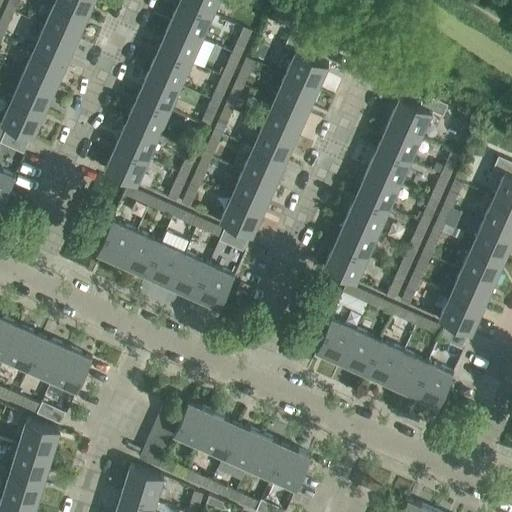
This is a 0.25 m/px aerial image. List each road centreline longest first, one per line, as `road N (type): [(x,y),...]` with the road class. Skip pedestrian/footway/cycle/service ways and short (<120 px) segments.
road 1 (residential): [(254,380),(282,313),(288,245),(370,62)]
road 2 (residential): [(33,282),(60,222),(68,149),(134,0)]
road 3 (residential): [(76,511),(146,332)]
road 4 (residential): [(472,477),(502,412),(511,342)]
road 5 (residential): [(472,477),(351,424)]
road 6 (residential): [(146,332),(33,282)]
